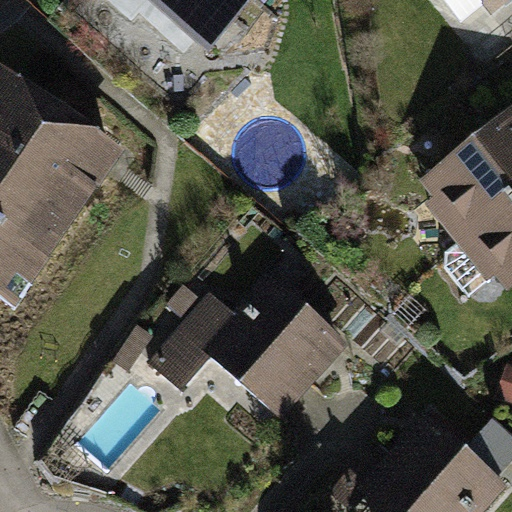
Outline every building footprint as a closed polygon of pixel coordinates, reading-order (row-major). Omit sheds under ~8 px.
[(148,0),(209,52),(254,0),(148,0)] [(481,0),(494,14),(511,0),(481,0)] [(0,94),(0,288),(31,312),(141,162),(17,71),(0,94)] [(511,137),(442,196),(494,259),(511,244),(511,137)] [(511,244),(494,259),(511,280),(511,244)] [(221,304),(165,371),(200,401),(229,366),(304,428),(365,355),(287,291),(254,331),(221,304)] [(442,433),(378,507),(383,511),(511,511),(511,446),(502,437),(478,465),(442,433)]
